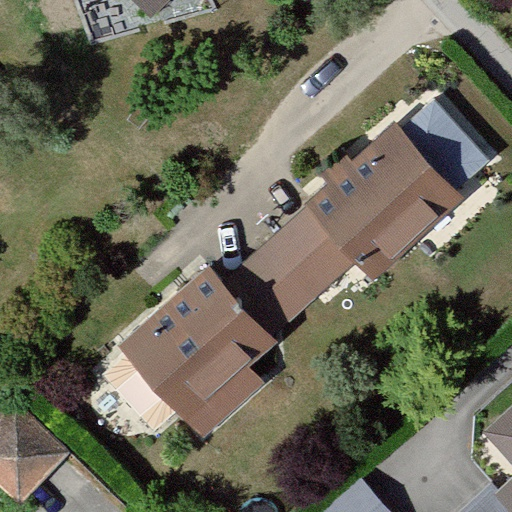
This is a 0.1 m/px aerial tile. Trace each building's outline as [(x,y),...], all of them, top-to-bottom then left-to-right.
[(160,0),(124,0),(143,18),(160,0)] [(183,261),(101,338),(201,442),(269,377),(255,363),(346,278),(365,298),(480,190),(392,98),(285,199),(298,213),(214,293),(183,261)] [(0,499),(13,511),(17,511),(64,463),(11,412),(0,423),(0,499)] [(511,415),(480,443),(511,479),(511,415)] [(314,511),(405,511),(367,467),(314,511)]
